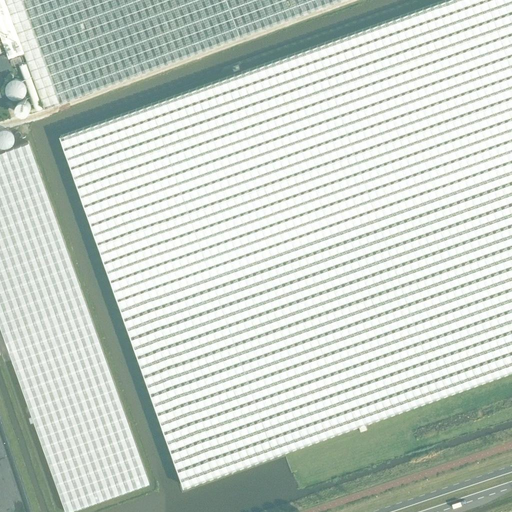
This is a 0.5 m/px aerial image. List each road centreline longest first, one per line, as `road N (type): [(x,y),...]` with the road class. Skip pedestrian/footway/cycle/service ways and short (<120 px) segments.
road 1 (track): [(58,511),(0,343)]
road 2 (primary): [(511,467),(378,511)]
